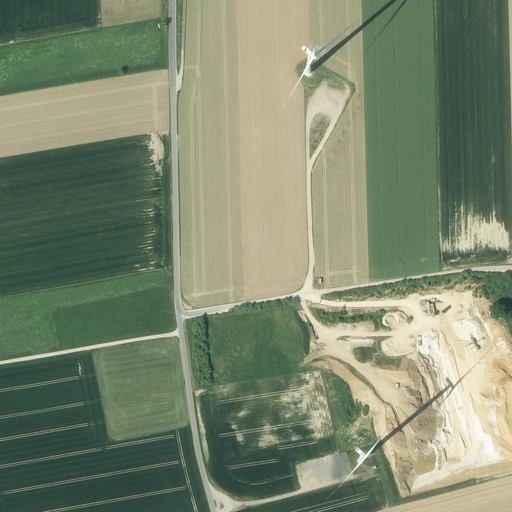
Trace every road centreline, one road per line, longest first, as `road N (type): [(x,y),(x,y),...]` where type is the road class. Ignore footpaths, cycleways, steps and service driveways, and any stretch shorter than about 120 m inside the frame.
road 1 (tertiary): [(172,0),(177,306),(213,511)]
road 2 (track): [(179,317),(511,269)]
road 3 (track): [(311,295),(307,128),(331,77)]
road 4 (track): [(0,362),(181,334)]
road 5 (track): [(348,478),(266,498),(236,497),(204,475)]
